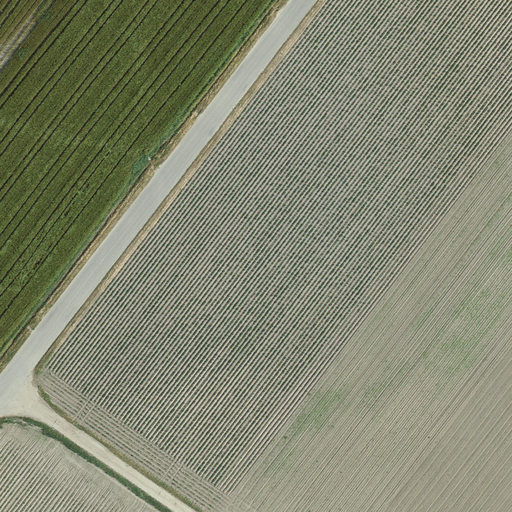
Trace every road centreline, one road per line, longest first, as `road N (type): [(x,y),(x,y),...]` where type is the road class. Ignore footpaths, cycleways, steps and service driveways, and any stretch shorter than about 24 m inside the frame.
road 1 (unclassified): [(0,386),(303,0)]
road 2 (track): [(1,385),(183,511)]
